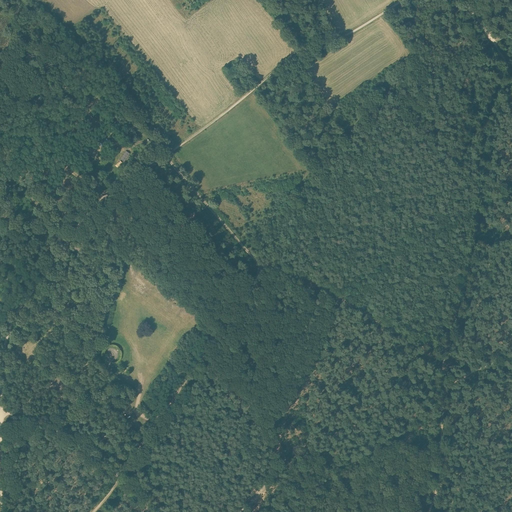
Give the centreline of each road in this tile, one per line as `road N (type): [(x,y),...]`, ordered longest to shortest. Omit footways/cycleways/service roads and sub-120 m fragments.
road 1 (track): [(442,389),(476,207)]
road 2 (track): [(213,337),(117,480)]
road 3 (track): [(164,155),(262,267)]
road 4 (track): [(1,413),(6,338),(41,279)]
road 5 (track): [(66,245),(100,199),(164,155)]
road 6 (track): [(442,389),(428,511)]
